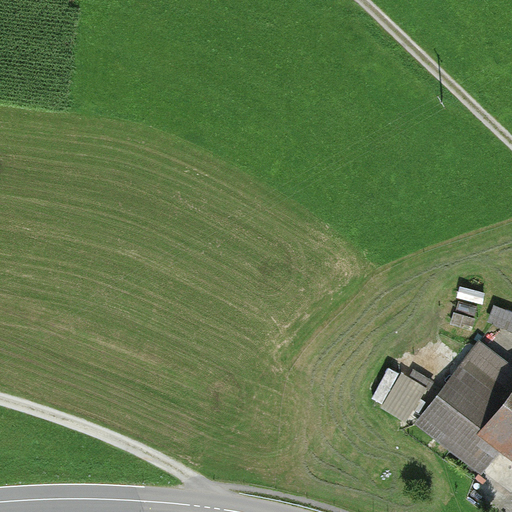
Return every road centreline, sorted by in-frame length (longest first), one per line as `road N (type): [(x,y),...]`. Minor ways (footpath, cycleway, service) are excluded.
road 1 (track): [(201,506),(201,486),(190,476),(132,444),(0,399)]
road 2 (secondary): [(232,511),(91,498),(0,503)]
road 3 (track): [(361,0),(511,144)]
